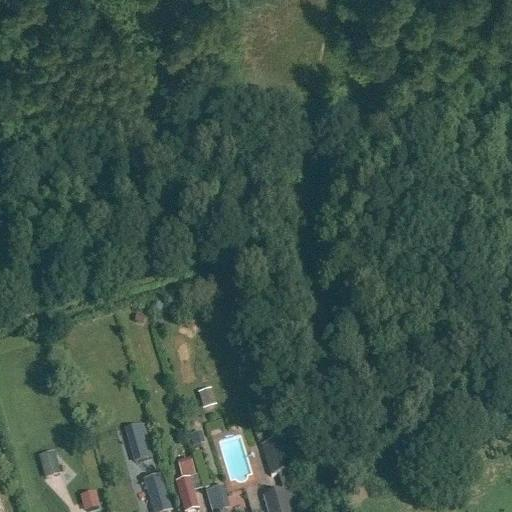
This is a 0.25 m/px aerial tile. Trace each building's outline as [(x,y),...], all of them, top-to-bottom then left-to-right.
[(202,406),(214,403),(211,392),(199,396),(202,406)] [(143,427),(125,433),(135,465),(153,460),(143,427)] [(202,436),(189,439),(192,450),(205,447),(202,436)] [(275,475),(298,470),(291,439),(268,444),(275,475)] [(55,456),(39,460),(43,474),(58,470),(55,456)] [(283,494),(265,499),(268,511),(290,511),(286,493),(296,491),(291,475),(279,478),(283,494)] [(176,485),(183,511),(198,511),(199,511),(194,495),(203,492),(199,478),(176,485)] [(144,484),(152,511),(171,511),(160,479),(144,484)] [(95,495),(80,499),(83,511),(95,511),(100,511),(95,495)]
